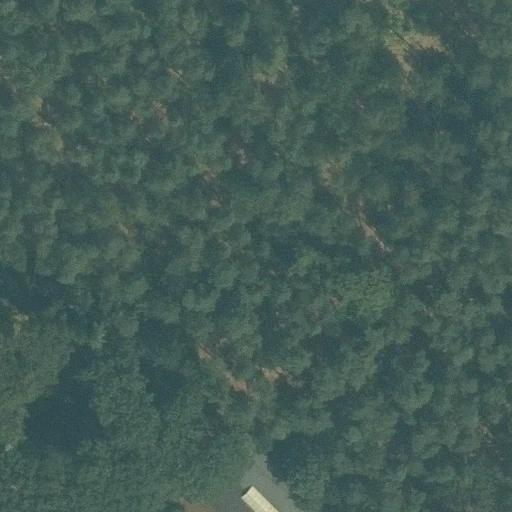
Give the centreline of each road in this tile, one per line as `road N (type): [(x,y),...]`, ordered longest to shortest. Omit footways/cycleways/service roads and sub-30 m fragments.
road 1 (track): [(253,0),(511,234)]
road 2 (track): [(130,511),(0,372)]
